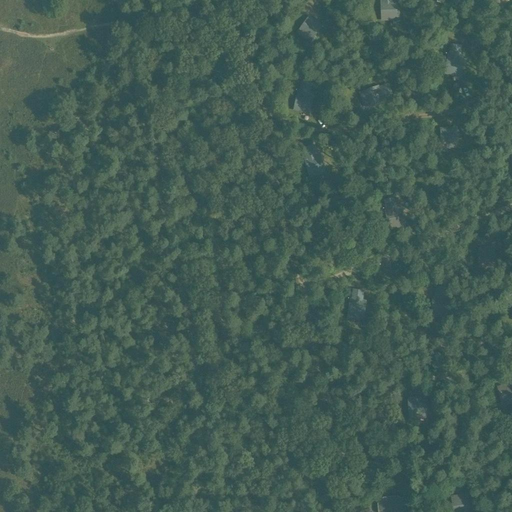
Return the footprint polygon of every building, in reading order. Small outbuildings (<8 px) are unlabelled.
[(394,0),(393,0),(381,0),(382,1),(380,1),(381,22),(390,22),(390,16),(398,15),(397,0),(394,0)] [(314,39),(322,27),(308,17),(296,34),(304,40),(307,35),(314,39)] [(460,56),(462,46),(450,44),(449,54),(448,54),(445,75),(454,76),(454,71),(463,72),(465,56),(460,56)] [(310,93),(313,84),(302,81),(299,91),(298,90),(293,111),(302,113),(303,108),(311,110),(315,94),(310,93)] [(393,94),(389,84),(379,88),(379,86),(359,93),(362,102),(368,100),(371,107),(385,102),(383,98),(393,94)] [(442,150),(450,150),(450,144),(458,143),(457,128),(440,129),(442,150)] [(310,178),(319,176),(317,171),(324,169),(320,154),(304,158),(310,178)] [(397,207),(395,198),(384,200),(386,210),(385,210),(390,231),(398,229),(397,223),(404,221),(401,206),(397,207)] [(488,269),(488,263),(495,263),(495,248),(478,248),(478,269),(488,269)] [(446,298),(447,288),(435,286),(434,297),(433,297),(430,317),(439,319),(440,313),(448,314),(450,299),(446,298)] [(363,301),(365,291),(353,289),(351,299),(350,299),(347,320),(356,322),(356,316),(365,317),(367,302),(363,301)] [(502,407),(511,405),(510,399),(511,398),(511,383),(497,387),(502,407)] [(409,419),(418,419),(418,413),(426,413),(425,398),(408,398),(409,419)] [(453,511),(462,511),(463,510),(470,509),(468,494),(451,497),(453,511)] [(391,511),(390,497),(383,498),(383,499),(381,499),(381,501),(377,501),(377,511),(391,511)] [(390,497),(391,511),(401,511),(405,511),(404,499),(400,499),(400,497),(397,498),(397,497),(390,497)]
